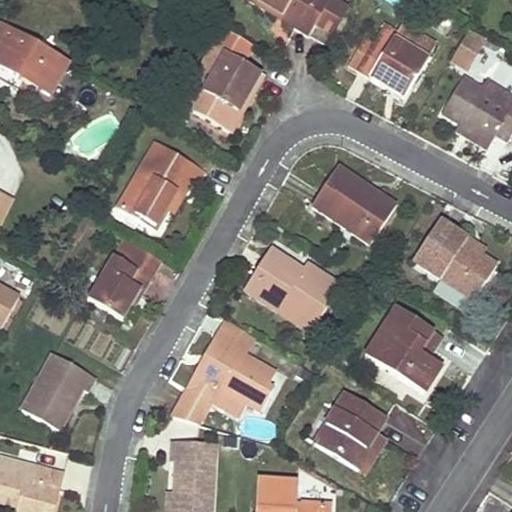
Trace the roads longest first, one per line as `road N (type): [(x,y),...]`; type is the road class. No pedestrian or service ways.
road 1 (residential): [(511,208),(351,125),(309,123),(292,131),(276,143),(124,409),(105,511)]
road 2 (residential): [(441,511),(511,405)]
